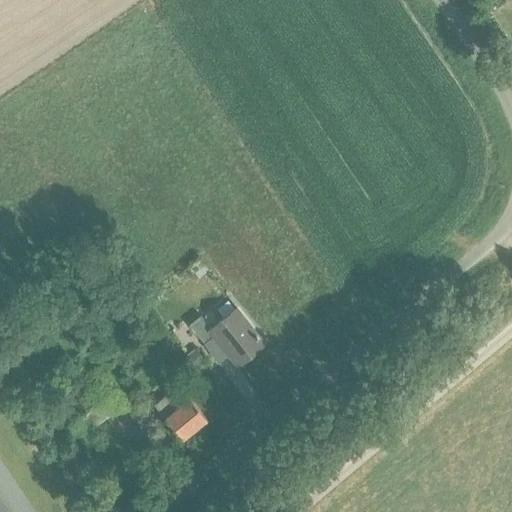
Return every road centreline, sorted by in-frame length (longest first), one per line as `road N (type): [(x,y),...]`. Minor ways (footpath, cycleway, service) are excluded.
road 1 (unclassified): [(159,511),(511,216)]
road 2 (unclassified): [(298,511),(511,332)]
road 3 (unclassified): [(511,130),(426,0)]
